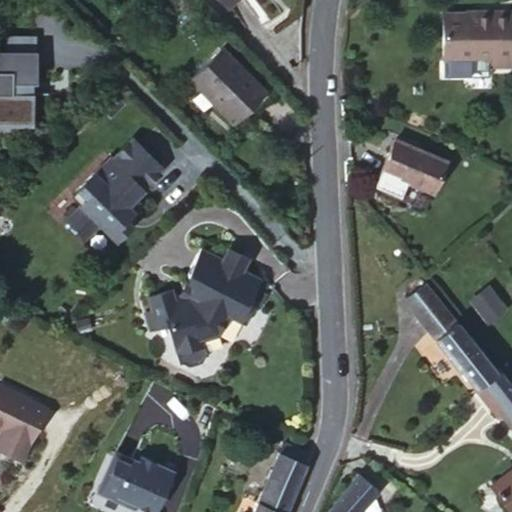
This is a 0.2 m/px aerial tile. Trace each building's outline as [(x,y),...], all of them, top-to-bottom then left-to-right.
[(464,18),(464,13),(440,13),(440,60),(488,61),(488,67),(510,68),(511,18),(464,18)] [(6,32),(5,47),(34,48),(34,33),(6,32)] [(0,47),(0,114),(28,115),(28,88),(46,89),(46,87),(33,87),(28,87),(29,66),(34,66),(34,48),(5,47),(0,47)] [(219,48),(190,77),(232,119),(261,90),(219,48)] [(110,93),(101,102),(110,112),(120,102),(110,93)] [(101,102),(97,106),(107,116),(110,112),(101,102)] [(139,188),(158,167),(128,138),(108,159),(106,158),(68,198),(77,206),(63,221),(71,227),(68,231),(73,235),(75,232),(83,239),(97,225),(113,241),(130,224),(124,218),(138,203),(133,198),(140,189),(139,188)] [(395,139),(374,185),(398,196),(405,180),(428,190),(442,159),(395,139)] [(168,287),(144,295),(148,308),(154,325),(165,321),(177,359),(179,358),(186,361),(197,358),(200,351),(203,351),(199,337),(215,333),(226,312),(242,319),(262,278),(239,266),(244,255),(224,245),(219,256),(198,245),(185,272),(184,296),(177,292),(171,294),(168,287)] [(487,279),(467,296),(487,320),(507,303),(487,279)] [(493,371),(421,281),(402,300),(471,386),(493,371)] [(142,310),(147,327),(154,325),(148,308),(142,310)] [(473,389),(481,400),(502,383),(493,371),(471,386),(473,389)] [(511,507),(511,395),(502,383),(481,400),(494,416),(497,414),(511,433),(511,468),(493,484),(511,507)] [(0,430),(8,435),(0,451),(18,459),(43,409),(0,388),(0,430)] [(281,511),(306,453),(300,449),(282,441),(249,511),(281,511)] [(133,455),(117,446),(114,452),(130,460),(133,455)] [(133,455),(130,460),(114,452),(97,487),(131,503),(133,499),(153,508),(173,467),(141,453),(139,457),(133,455)] [(356,474),(324,511),(353,511),(373,488),(356,474)]
